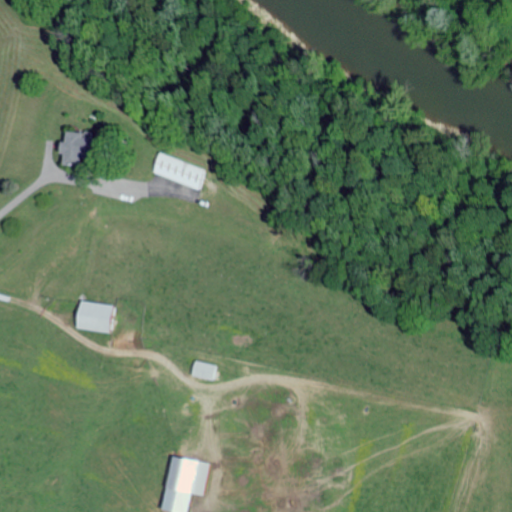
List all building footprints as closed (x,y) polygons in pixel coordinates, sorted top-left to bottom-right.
[(62,164),(81,165),(81,154),(93,155),(94,139),(83,138),(83,132),(65,131),(64,141),(59,141),(58,153),(62,153),(62,164)] [(210,166),(160,154),(154,175),(204,187),(210,166)] [(77,329),(111,331),(112,303),(78,301),(77,329)] [(191,375),(213,380),(217,365),(195,360),(191,375)] [(203,495),(209,463),(171,456),(162,511),(168,511),(186,511),(190,493),(203,495)]
